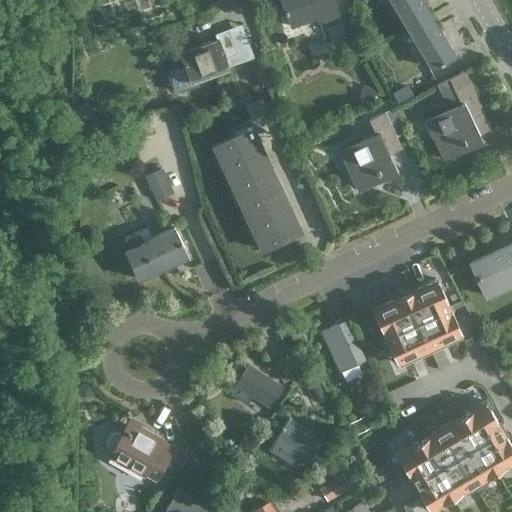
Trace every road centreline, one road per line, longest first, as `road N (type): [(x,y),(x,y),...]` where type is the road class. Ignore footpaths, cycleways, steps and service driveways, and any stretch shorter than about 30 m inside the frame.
road 1 (residential): [(178,348),(511,186)]
road 2 (residential): [(178,348),(169,379),(138,389),(114,368),(113,346),(125,329)]
